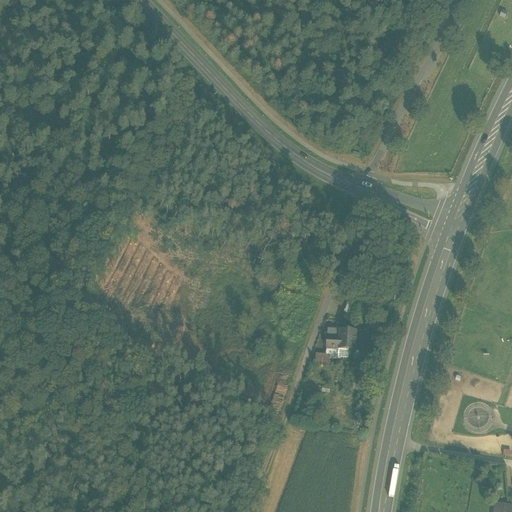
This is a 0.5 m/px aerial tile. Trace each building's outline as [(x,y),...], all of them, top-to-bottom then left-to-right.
[(359,304),(348,301),(346,307),(357,310),(359,304)] [(357,310),(346,307),(343,318),(354,321),(357,310)] [(356,332),(339,331),(339,338),(338,350),(338,358),(348,359),(348,351),(355,351),(356,332)] [(339,338),(327,337),(326,349),(338,350),(339,338)] [(329,356),(316,355),(315,365),(328,367),(329,356)]
